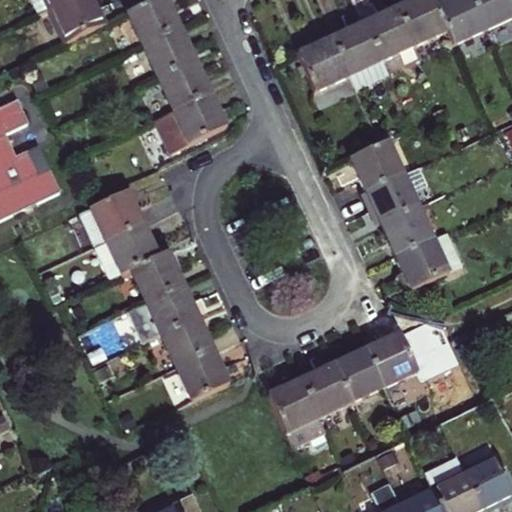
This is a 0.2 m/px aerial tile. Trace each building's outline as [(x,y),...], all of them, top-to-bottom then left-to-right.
[(27,0),(37,19),(47,14),(40,0),(27,0)] [(40,0),(47,14),(76,0),(40,0)] [(89,0),(76,0),(47,14),(63,48),(104,29),(96,12),(89,0)] [(164,0),(163,0),(127,18),(142,51),(180,33),(172,16),(164,0)] [(397,12),(414,49),(446,34),(436,11),(430,0),(423,0),(413,5),(397,12)] [(446,34),(454,50),(487,35),(470,0),(459,0),(452,4),(436,11),(446,34)] [(470,0),(487,35),(511,23),(511,1),(511,0),(470,0)] [(365,27),(382,63),(414,49),(397,12),(381,20),(365,27)] [(332,42),(349,79),(382,63),(365,27),(348,35),(332,42)] [(187,48),(180,33),(142,51),(157,81),(194,63),(187,48)] [(314,95),(349,79),(332,42),(314,50),(297,59),(314,95)] [(157,81),(172,113),(209,95),(201,79),(194,63),(157,81)] [(172,113),(152,123),(169,158),(187,149),(225,131),(217,113),(209,95),(172,113)] [(0,222),(60,195),(39,149),(16,159),(6,137),(28,127),(17,103),(0,110),(0,222)] [(20,151),(34,145),(27,130),(13,136),(20,151)] [(389,142),(380,146),(349,160),(348,160),(357,178),(365,195),(405,176),(389,142)] [(372,211),(380,228),(420,209),(405,176),(365,195),(372,211)] [(127,196),(90,213),(79,218),(94,252),(143,229),(135,212),(127,196)] [(395,260),(435,241),(420,209),(380,228),(388,244),(395,260)] [(94,252),(109,284),(129,275),(158,261),(150,245),(143,229),(94,252)] [(435,241),(395,260),(403,277),(411,294),(451,276),(460,271),(444,237),(435,241)] [(144,307),(182,289),(175,273),(167,257),(158,261),(129,275),(144,307)] [(160,340),(198,322),(190,306),(182,289),(144,307),(126,316),(141,349),(160,340)] [(198,322),(160,340),(175,372),(213,354),(205,338),(198,322)] [(366,350),(385,390),(417,375),(398,334),(382,342),(366,350)] [(333,365),(352,405),(385,390),(366,350),(349,358),(333,365)] [(213,354),(175,372),(191,406),(229,388),(221,371),(213,354)] [(352,405),(333,365),(317,373),(300,380),(319,420),(352,405)] [(319,420),(300,380),(284,388),(267,396),(293,451),(326,435),(319,420)] [(404,429),(421,428),(419,414),(402,415),(404,429)] [(481,511),(465,477),(456,460),(424,475),(433,492),(442,511),(481,511)] [(465,477),(481,511),(488,511),(497,508),(511,501),(492,463),(465,477)] [(401,511),(400,509),(390,488),(372,496),(379,511),(401,511)] [(442,511),(433,492),(400,509),(401,511),(442,511)] [(175,511),(198,511),(195,503),(175,511)]
